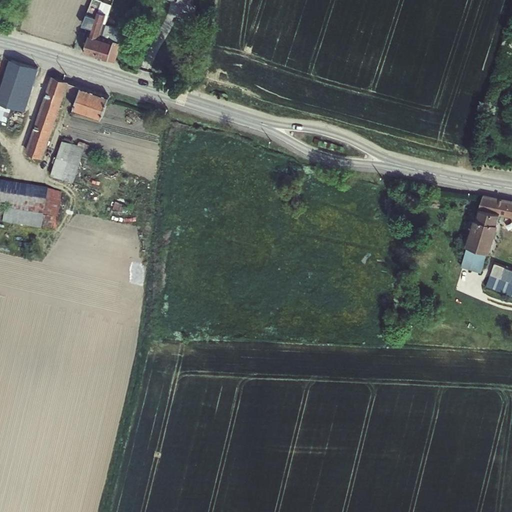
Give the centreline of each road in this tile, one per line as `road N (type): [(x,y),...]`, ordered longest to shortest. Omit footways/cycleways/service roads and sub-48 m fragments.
road 1 (tertiary): [(242,118),(0,42)]
road 2 (tertiary): [(242,118),(333,160),(412,170)]
road 3 (tertiary): [(412,170),(344,138),(242,118)]
